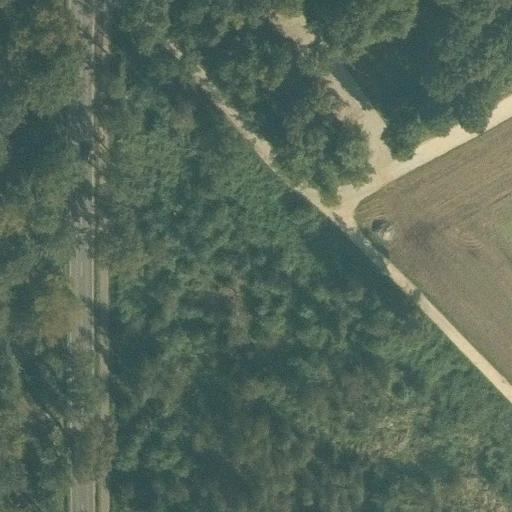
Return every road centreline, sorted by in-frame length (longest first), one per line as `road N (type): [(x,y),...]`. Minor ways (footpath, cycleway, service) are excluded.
road 1 (unclassified): [(110,0),(320,206),(511,97)]
road 2 (primary): [(82,511),(80,0)]
road 3 (track): [(320,206),(511,400)]
